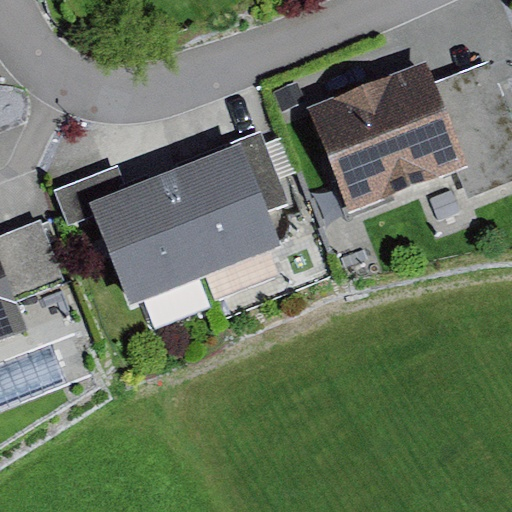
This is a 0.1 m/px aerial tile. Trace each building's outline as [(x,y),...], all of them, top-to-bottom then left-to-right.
[(428,62),(309,109),(350,212),(458,169),(469,197),(511,179),(511,123),(487,62),(436,82),(428,62)] [(265,138),(241,147),(266,213),(291,204),(265,138)] [(241,147),(168,175),(208,278),(281,250),(266,213),(241,147)] [(90,206),(125,192),(115,168),(54,192),(68,228),(95,218),(90,206)] [(125,192),(90,206),(95,218),(130,308),(208,278),(168,175),(125,192)] [(42,222),(0,238),(0,264),(16,304),(66,284),(42,222)] [(0,343),(26,333),(16,304),(0,264),(0,343)]
